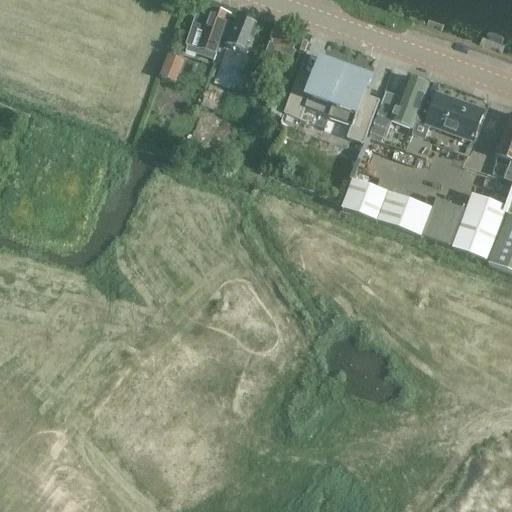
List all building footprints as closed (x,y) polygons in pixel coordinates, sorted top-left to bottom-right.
[(198,18),(193,31),(187,48),(215,57),(230,16),(211,9),(207,21),(198,18)] [(237,22),(228,47),(225,45),(202,107),(215,112),(223,106),(234,78),(231,77),(240,53),(247,55),(257,29),(237,22)] [(275,32),(267,52),(264,60),(259,72),(271,76),(275,64),(290,69),(296,52),(294,52),(295,48),(289,45),(291,38),(275,32)] [(168,57),(160,80),(176,86),(185,63),(168,57)] [(299,74),(284,117),(300,122),(303,112),(329,121),(346,72),(321,63),(315,80),(299,74)] [(346,72),(329,121),(350,128),(347,139),(366,146),(383,98),(366,92),(370,80),(346,72)] [(429,87),(407,79),(393,119),(378,114),(369,140),(384,145),(392,121),(413,129),(429,87)] [(270,116),(281,120),(290,97),(279,93),(270,116)] [(434,107),(432,106),(424,103),(417,124),(425,127),(424,128),(473,146),(484,114),(437,97),(434,107)] [(511,118),(510,118),(496,158),(511,163),(511,118)] [(406,154),(427,162),(433,144),(412,137),(406,154)] [(343,212),(423,240),(433,213),(352,184),(343,212)] [(0,511),(511,511),(511,449),(245,219),(162,192),(0,378),(0,511)] [(507,207),(475,195),(453,252),(485,263),(507,207)] [(436,203),(433,213),(423,240),(451,251),(465,213),(436,203)] [(511,217),(509,217),(489,269),(511,277),(511,217)]
